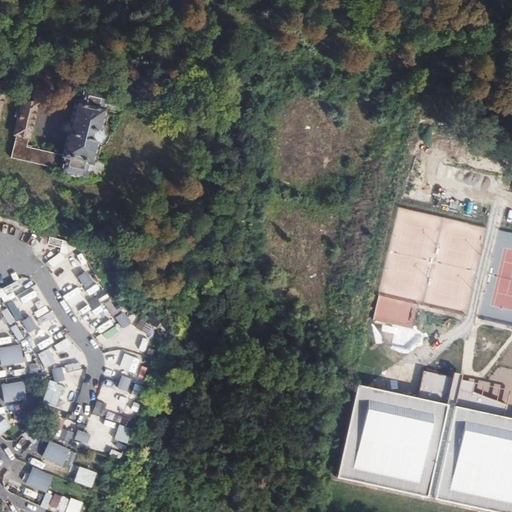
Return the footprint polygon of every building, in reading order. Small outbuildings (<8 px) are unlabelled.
[(86,107),(81,106),(69,157),(33,148),(43,106),(31,102),(18,160),(71,173),(75,179),(81,180),(87,177),(91,177),(94,166),(97,166),(101,148),(106,146),(108,137),(105,133),(110,113),(107,112),(110,99),(89,93),(86,107)] [(0,94),(0,144),(12,98),(0,94)] [(66,241),(42,234),(38,249),(62,255),(66,241)] [(80,267),(85,264),(78,252),(73,255),(80,267)] [(85,270),(80,274),(87,284),(88,285),(93,281),(85,270)] [(80,274),(77,276),(84,286),(87,284),(80,274)] [(36,324),(53,315),(48,305),(31,314),(36,324)] [(9,325),(15,322),(6,308),(1,312),(9,325)] [(123,311),(118,315),(125,325),(130,322),(123,311)] [(118,315),(115,317),(122,327),(125,325),(118,315)] [(27,318),(33,328),(36,327),(30,316),(27,318)] [(28,332),(34,329),(33,328),(27,318),(26,318),(21,321),(28,332)] [(19,345),(0,348),(3,365),(22,361),(19,345)] [(58,368),(52,369),(55,382),(61,380),(58,368)] [(419,396),(357,382),(335,474),(498,511),(511,511),(511,417),(504,416),(507,406),(471,392),(474,382),(460,379),(455,404),(446,402),(452,377),(424,371),(419,396)] [(453,373),(452,377),(446,402),(455,404),(460,379),(461,375),(453,373)] [(130,378),(124,376),(124,377),(120,388),(126,391),(130,378)] [(23,382),(3,385),(6,402),(25,399),(23,382)] [(2,416),(0,417),(0,434),(10,426),(2,416)] [(77,434),(75,439),(87,444),(89,438),(77,434)] [(51,443),(49,442),(42,457),(44,458),(51,443)] [(69,451),(51,443),(44,458),(62,466),(69,451)] [(73,482),(90,487),(95,473),(78,467),(73,482)] [(35,469),(33,468),(26,484),(28,485),(35,469)] [(53,477),(35,469),(28,485),(46,493),(53,477)] [(66,511),(69,499),(53,495),(49,507),(66,511)]
